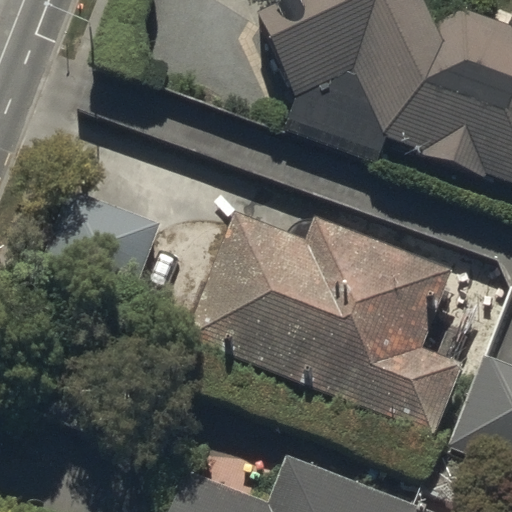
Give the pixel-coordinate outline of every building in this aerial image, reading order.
[(511,198),(511,17),(506,36),(462,20),(424,33),(411,0),(383,11),(379,0),(317,0),(261,21),(295,110),(285,140),(376,168),(381,151),(421,163),(419,169),(511,198)] [(159,239),(72,203),(37,288),(124,324),(159,239)] [(306,255),(240,231),(237,239),(197,224),(180,273),(213,285),(187,359),(435,448),(459,381),(418,366),(449,280),(315,231),(306,255)] [(511,378),(486,368),(450,461),(511,484),(511,378)] [(252,511),(191,488),(181,511),(389,511),(286,472),(270,511),(252,511)]
